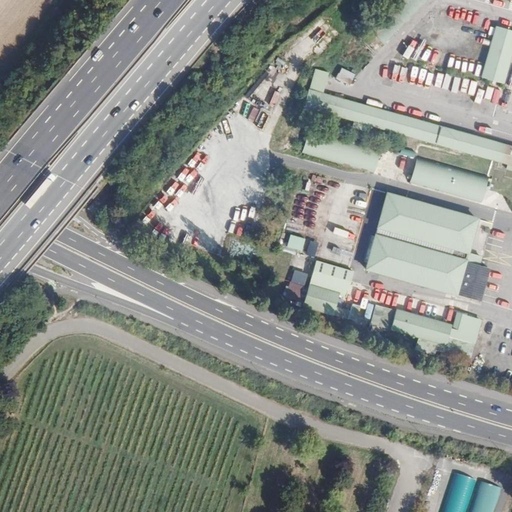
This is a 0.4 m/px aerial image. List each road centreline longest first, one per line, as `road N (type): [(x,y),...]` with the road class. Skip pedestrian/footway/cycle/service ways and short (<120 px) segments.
road 1 (primary): [(511,413),(274,335),(0,203)]
road 2 (track): [(0,452),(26,374),(43,355),(60,343),(97,345),(258,419),(233,511)]
road 3 (primary): [(192,319),(346,383),(511,436)]
road 4 (motorway): [(0,257),(219,0)]
road 5 (motorway): [(162,0),(0,189)]
road 6 (track): [(11,415),(238,493)]
road 7 (primary): [(0,224),(192,319)]
road 8 (primary): [(0,252),(160,317),(192,319)]
